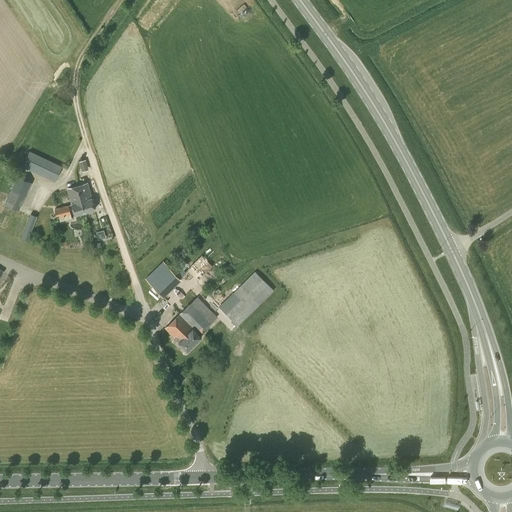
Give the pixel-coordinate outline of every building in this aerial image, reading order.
[(55,180),(62,167),(29,151),(23,165),(55,180)] [(19,211),(32,183),(17,176),(4,204),(19,211)] [(78,186),(85,212),(95,209),(92,197),(88,183),(78,186)] [(75,214),(85,212),(78,186),(68,189),(75,214)] [(57,218),(71,215),(69,205),(55,209),(57,218)] [(27,240),(37,216),(31,214),(27,223),(19,220),(13,234),(27,240)] [(98,240),(106,238),(104,230),(96,232),(98,240)] [(197,272),(208,259),(201,253),(190,265),(197,272)] [(167,266),(162,271),(173,283),(179,277),(167,266)] [(238,326),(274,290),(255,271),(219,307),(238,326)] [(152,285),(156,280),(149,273),(145,278),(152,285)] [(187,351),(202,336),(200,334),(217,317),(197,297),(165,328),(187,351)]
